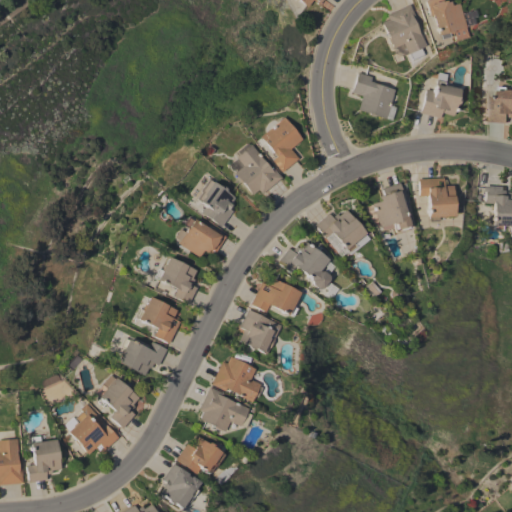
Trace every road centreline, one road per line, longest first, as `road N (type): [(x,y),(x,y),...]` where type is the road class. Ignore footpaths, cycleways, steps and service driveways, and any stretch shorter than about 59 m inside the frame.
road 1 (residential): [(28,511),(95,493),(129,469),(232,280),(294,205),(346,172),(401,155),(466,152),(511,161)]
road 2 (residential): [(364,0),(332,41),(323,80),(323,109),(346,172)]
